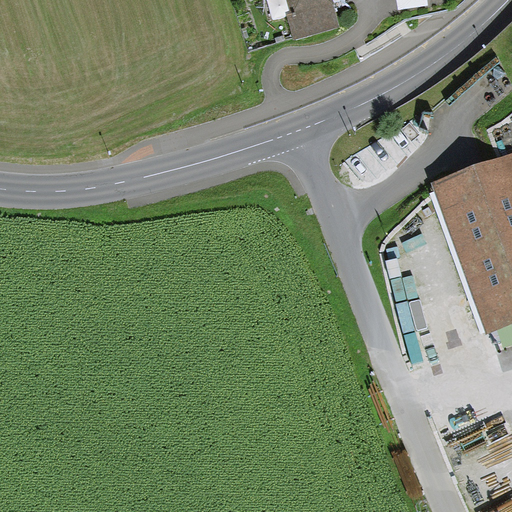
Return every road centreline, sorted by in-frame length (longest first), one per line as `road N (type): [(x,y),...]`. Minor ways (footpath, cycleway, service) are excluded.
road 1 (residential): [(301,128),(448,511)]
road 2 (tertiary): [(0,187),(55,193),(133,181),(301,128)]
road 3 (tertiary): [(301,128),(354,109),(434,60),(506,0)]
